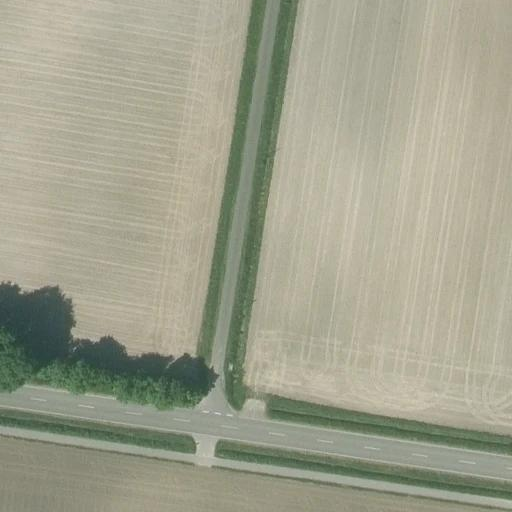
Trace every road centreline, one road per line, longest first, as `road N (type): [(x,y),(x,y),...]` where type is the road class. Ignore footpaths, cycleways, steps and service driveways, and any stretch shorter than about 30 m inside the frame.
road 1 (unclassified): [(277,0),(214,426)]
road 2 (secondary): [(511,469),(214,426)]
road 3 (secondary): [(214,426),(0,395)]
